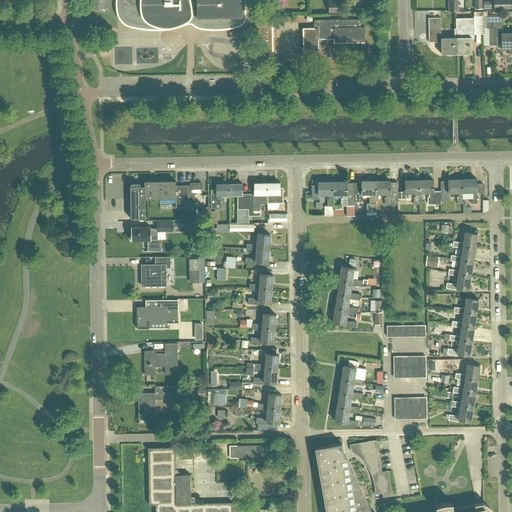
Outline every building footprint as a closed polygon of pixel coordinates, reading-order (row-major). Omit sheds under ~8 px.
[(242,17),(242,0),(119,0),(119,1),(119,5),(119,8),(120,12),(121,15),(124,19),(125,20),(129,23),(133,24),(139,25),(145,26),(151,26),(157,26),(163,26),(169,26),(175,24),(181,22),(187,20),(188,18),(189,17),(193,17),(193,19),(194,21),(196,23),(199,25),(203,26),(205,26),(211,26),(217,26),(223,26),(229,25),(235,24),(240,22),(241,21),(242,19),(242,17)] [(340,0),(327,0),(328,12),(341,12),(340,0)] [(447,0),(448,12),(457,12),(456,0),(447,0)] [(473,0),(474,9),(482,9),(481,0),(473,0)] [(511,0),(493,0),(493,9),(511,9),(511,0)] [(256,12),(257,56),(272,56),(271,12),(256,12)] [(511,32),(501,33),(501,15),(485,15),(486,28),(489,28),(489,46),(501,45),(501,49),(508,49),(508,53),(511,53),(511,32)] [(449,30),(441,30),(441,17),(429,17),(429,42),(440,42),(441,54),(456,54),(456,37),(454,37),(449,37),(449,30)] [(456,37),(456,54),(471,54),(471,39),(474,39),(473,18),(456,18),(456,28),(454,28),(454,37),(456,37)] [(448,181),(441,181),(441,200),(448,200),(448,192),(457,192),(457,203),(463,203),(463,192),(463,179),(448,179),(448,181)] [(477,179),(463,179),(463,192),(471,192),(471,203),(477,203),(477,194),(483,194),(482,183),(477,184),(477,179)] [(419,180),(405,180),(405,193),(413,193),(413,204),(419,204),(419,193),(419,180)] [(433,180),(419,180),(419,193),(428,193),(428,204),(433,204),(441,204),(440,200),(441,200),(441,181),(440,181),(440,191),(433,191),(433,180)] [(160,199),(160,181),(155,181),(145,181),(145,186),(130,187),(130,219),(146,219),(145,199),(160,199)] [(176,186),(175,181),(162,181),(160,181),(160,199),(175,199),(175,208),(189,208),(188,186),(176,186)] [(376,212),(376,194),(376,181),(361,181),(361,183),(354,183),(355,201),(362,201),(362,194),(369,194),(369,203),(367,203),(367,212),(376,212)] [(376,181),(376,194),(384,194),(384,205),(397,205),(397,182),(390,182),(390,181),(376,181)] [(333,182),(318,182),(318,185),(311,185),(312,199),(319,199),(319,195),(327,195),(328,206),(324,206),(324,215),(333,215),(333,206),(333,195),(333,182)] [(333,182),(333,195),(341,195),(341,206),(355,206),(355,201),(354,183),(347,183),(347,182),(333,182)] [(216,194),(208,194),(208,211),(214,211),(214,204),(221,204),(221,194),(229,194),(229,183),(216,183),(216,194)] [(249,209),(248,194),(242,194),(242,183),(229,183),(229,194),(237,194),(237,203),(237,210),(249,209)] [(267,203),(267,189),(267,183),(254,183),(254,194),(248,194),(249,209),(249,216),(259,216),(259,194),(267,194),(267,203)] [(280,183),(267,183),(267,189),(267,203),(282,203),(282,187),(280,187),(280,183)] [(173,221),(156,221),(156,228),(151,228),(151,227),(130,227),(131,240),(147,240),(147,251),(161,251),(160,239),(151,239),(151,236),(157,236),(157,231),(173,231),(173,221)] [(200,232),(190,232),(190,243),(192,242),(192,250),(193,250),(194,252),(200,251),(200,232)] [(454,241),(453,246),(462,247),(463,246),(475,248),(477,234),(465,232),(463,243),(454,241)] [(247,244),(247,249),(252,249),(256,250),(257,248),(269,249),(270,235),(258,234),(257,245),(247,244)] [(460,260),(473,262),(475,248),(463,246),(462,247),(461,256),(451,255),(450,260),(460,262),(460,260)] [(246,258),(245,264),(255,264),(255,263),(268,264),(269,249),(257,248),(256,250),(256,259),(246,258)] [(225,255),(224,266),(233,267),(234,257),(225,255)] [(167,267),(171,267),(171,257),(155,257),(155,264),(143,264),(143,285),(167,285),(167,267)] [(189,259),(189,271),(205,271),(204,257),(198,257),(198,259),(189,259)] [(449,268),(448,274),(458,275),(458,274),(471,276),(473,262),(460,260),(460,262),(459,270),(449,268)] [(362,280),(352,279),(354,267),(342,266),(339,280),(352,282),(352,284),(361,286),(362,280)] [(250,284),(250,290),(259,290),(259,289),(272,290),(273,275),(261,274),(260,285),(250,284)] [(447,283),(446,288),(456,290),(456,288),(468,290),(471,276),(458,274),(458,275),(457,284),(447,283)] [(339,280),(337,294),(350,296),(349,298),(359,299),(360,294),(350,293),(352,284),(352,282),(339,280)] [(249,298),(248,303),(258,304),(258,303),(271,304),(272,290),(259,289),(259,290),(258,299),(249,298)] [(348,310),(347,312),(357,314),(358,308),(348,307),(349,298),(350,296),(337,294),(335,308),(348,310)] [(464,312),(476,314),(478,299),(466,297),(464,308),(455,307),(454,312),(463,314),(464,312)] [(179,299),(175,299),(161,299),(161,306),(138,306),(138,327),(149,327),(149,321),(179,321),(179,299)] [(346,320),(347,312),(348,310),(335,308),(333,322),(345,324),(345,326),(355,327),(356,322),(346,320)] [(453,320),(452,326),(461,328),(462,326),(474,328),(476,314),(464,312),(463,314),(462,322),(453,320)] [(253,323),(252,329),(262,330),(262,328),(275,329),(276,315),(263,314),(263,324),(253,323)] [(459,340),(472,342),(474,328),(462,326),(461,328),(460,336),(450,335),(449,340),(459,341),(459,340)] [(252,338),(251,343),(261,344),(261,342),(273,343),(275,329),(262,328),(262,330),(261,338),(252,338)] [(448,348),(447,354),(457,355),(457,353),(470,355),(472,342),(459,340),(459,341),(458,350),(448,348)] [(155,350),(145,350),(145,374),(155,374),(155,366),(165,366),(165,374),(178,374),(177,343),(165,343),(165,354),(155,354),(155,350)] [(279,355),(277,355),(277,349),(267,349),(265,365),(255,364),(255,369),(265,370),(265,368),(278,369),(279,355)] [(341,380),(354,382),(354,383),(363,385),(364,379),(354,378),(356,367),(357,367),(358,361),(350,359),(349,366),(343,365),(341,380)] [(465,378),(478,380),(480,366),(468,363),(466,374),(456,373),(455,378),(465,380),(465,378)] [(254,377),(254,383),(264,384),(264,382),(276,383),(278,369),(265,368),(265,370),(264,378),(254,377)] [(454,387),(453,392),(463,394),(463,392),(475,394),(478,380),(465,378),(465,380),(464,388),(454,387)] [(352,392),(354,383),(354,382),(341,380),(339,394),(340,394),(352,396),(351,397),(361,399),(362,394),(352,392)] [(173,399),(174,399),(174,387),(166,387),(166,386),(155,386),(155,393),(139,393),(139,415),(147,415),(147,423),(155,423),(155,399),(165,399),(166,405),(174,405),(173,399)] [(211,392),(210,403),(217,404),(218,392),(211,392)] [(452,400),(451,406),(461,407),(461,405),(473,407),(475,394),(463,392),(463,394),(462,402),(452,400)] [(258,404),(258,410),(264,410),(268,410),(268,408),(280,409),(281,395),(269,394),(268,405),(258,404)] [(337,408),(349,410),(349,411),(359,413),(360,407),(350,406),(351,397),(352,396),(340,394),(339,394),(337,408)] [(449,414),(448,419),(459,421),(459,419),(471,421),(473,407),(461,405),(461,407),(459,416),(449,414)] [(279,424),(280,409),(268,408),(268,410),(264,410),(263,414),(265,416),(267,416),(267,419),(257,418),(256,423),(258,424),(258,428),(277,430),(277,424),(279,424)] [(335,421),(347,423),(347,425),(357,426),(358,421),(348,420),(349,411),(349,410),(337,408),(335,421)] [(374,491),(374,494),(382,493),(383,497),(392,495),(388,470),(381,471),(381,470),(376,439),(349,444),(351,451),(352,452),(356,454),(357,456),(359,457),(362,460),(364,462),(366,466),(368,469),(370,471),(370,473),(371,476),(372,478),(373,480),(373,482),(374,485),(374,486),(374,489),(374,491)] [(315,448),(326,511),(370,511),(344,450),(343,451),(342,443),(315,448)] [(173,474),(172,447),(146,448),(147,469),(151,466),(148,460),(158,455),(156,451),(160,449),(160,456),(158,457),(160,460),(168,460),(165,461),(167,465),(171,465),(165,468),(165,478),(172,478),(166,481),(166,486),(165,486),(168,492),(168,503),(188,502),(187,474),(173,474)] [(453,503),(447,503),(444,503),(441,504),(436,506),(437,506),(437,510),(427,511),(493,511),(491,508),(487,505),(483,503),(479,503),(453,508),(452,503),(453,503)]
